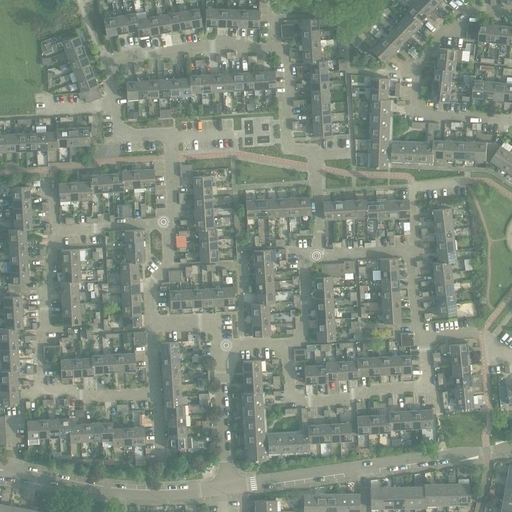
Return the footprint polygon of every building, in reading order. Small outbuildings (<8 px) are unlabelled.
[(428,0),(418,0),(416,3),(429,15),(436,8),(428,0)] [(408,11),(410,12),(421,23),(422,23),(429,15),(416,3),(408,11)] [(199,9),(188,11),(191,28),(202,26),(199,9)] [(205,27),(216,27),(217,9),(206,9),(205,27)] [(217,9),(216,27),(227,27),(227,9),(217,9)] [(227,9),(227,27),(237,28),(238,10),(227,9)] [(238,10),(237,28),(248,28),(248,10),(238,10)] [(248,10),(248,28),(259,28),(259,10),(248,10)] [(188,11),(178,12),(181,30),(191,28),(188,11)] [(379,11),(374,16),(378,19),(382,14),(379,11)] [(178,12),(167,14),(170,32),(181,30),(178,12)] [(410,12),(403,19),(416,32),(424,24),(422,23),(421,23),(410,12)] [(447,12),(444,15),(442,17),(446,20),(451,15),(447,12)] [(136,13),(135,14),(139,37),(150,35),(147,18),(137,20),(136,13)] [(135,14),(125,15),(128,33),(138,31),(139,37),(135,14)] [(167,14),(157,16),(160,34),(170,32),(167,14)] [(125,15),(114,17),(117,35),(128,33),(125,15)] [(157,16),(147,18),(150,35),(160,34),(157,16)] [(117,35),(114,17),(103,19),(106,36),(117,35)] [(300,20),(301,31),(319,30),(318,19),(300,20)] [(403,19),(395,27),(409,40),(416,32),(403,19)] [(368,23),(364,26),(369,31),(372,28),(368,23)] [(479,36),(479,41),(490,42),(492,25),(481,23),(481,25),(480,30),(479,36)] [(492,25),(490,42),(500,43),(502,26),(492,25)] [(369,31),(364,26),(361,29),(366,34),(369,31)] [(511,26),(502,26),(500,43),(511,45),(511,33),(511,26)] [(395,27),(388,35),(401,47),(409,40),(395,27)] [(319,30),(301,31),(302,41),(319,40),(319,30)] [(388,35),(381,42),(394,55),(401,47),(388,35)] [(425,35),(422,38),(426,43),(430,39),(425,35)] [(62,42),(66,52),(83,46),(79,36),(62,42)] [(319,40),(302,41),(302,52),(320,51),(319,40)] [(394,55),(381,42),(373,50),(386,63),(394,55)] [(417,42),(414,45),(419,50),(422,47),(417,42)] [(83,46),(66,52),(70,62),(86,56),(83,46)] [(440,48),(439,59),(457,61),(458,50),(440,48)] [(320,51),(302,52),(303,63),(309,62),(321,61),(320,51)] [(86,56),(70,62),(73,72),(90,66),(86,56)] [(435,69),(455,71),(457,61),(439,59),(438,69),(435,69)] [(309,62),(310,72),(328,71),(327,60),(321,61),(309,62)] [(90,66),(73,72),(77,82),(94,76),(90,66)] [(435,69),(434,80),(452,82),(453,72),(455,72),(455,71),(435,69)] [(264,71),(253,72),(254,90),(265,89),(264,71)] [(275,71),(264,71),(265,89),(276,89),(275,71)] [(328,71),(310,72),(310,83),(328,82),(328,71)] [(243,72),(232,73),(233,91),(244,90),(243,72)] [(253,72),(243,72),(244,90),(254,90),(253,72)] [(232,73),(222,74),(223,92),(233,91),(232,73)] [(211,74),(200,75),(201,93),(212,92),(211,74)] [(222,74),(211,74),(212,92),(223,92),(222,74)] [(190,78),(179,78),(180,97),(191,96),(190,75),(189,75),(190,78)] [(200,75),(190,75),(191,96),(191,94),(201,93),(200,75)] [(94,76),(77,82),(81,92),(78,93),(81,100),(85,98),(82,92),(88,90),(93,88),(98,86),(94,76)] [(179,78),(169,79),(170,97),(180,97),(179,78)] [(372,78),(371,89),(389,90),(390,79),(372,78)] [(169,79),(158,80),(159,98),(170,97),(169,79)] [(147,80),(137,81),(138,99),(149,98),(147,80)] [(158,80),(147,80),(149,98),(159,98),(158,80)] [(434,80),(433,90),(451,92),(452,82),(434,80)] [(474,84),(473,91),(473,98),(484,99),(486,81),(475,80),(474,84)] [(138,99),(137,81),(126,81),(127,100),(138,99)] [(486,81),(484,99),(494,100),(496,82),(486,81)] [(328,82),(310,83),(311,94),(329,92),(328,82)] [(496,82),(494,100),(505,101),(507,83),(496,82)] [(98,86),(93,88),(97,99),(102,98),(98,86)] [(93,88),(88,90),(92,101),(97,99),(93,88)] [(371,89),(371,99),(391,100),(389,100),(389,90),(371,89)] [(88,90),(82,92),(85,98),(87,103),(92,101),(88,90)] [(451,92),(433,90),(432,101),(450,103),(451,92)] [(329,92),(311,94),(312,104),(329,103),(329,92)] [(391,100),(371,99),(371,100),(373,100),(373,113),(391,114),(391,100)] [(329,103),(312,104),(312,115),(330,114),(329,103)] [(391,114),(373,113),(372,127),(390,127),(391,114)] [(330,114),(312,115),(313,125),(331,124),(330,114)] [(331,124),(313,125),(313,136),(331,135),(331,124)] [(89,127),(78,128),(79,146),(90,145),(89,127)] [(372,127),(372,140),(390,141),(390,127),(372,127)] [(78,128),(67,129),(68,146),(79,146),(78,128)] [(56,132),(46,132),(47,150),(58,149),(57,129),(56,129),(56,132)] [(67,129),(57,129),(58,149),(58,147),(68,146),(67,129)] [(46,132),(36,133),(37,151),(47,150),(46,132)] [(25,133),(14,134),(15,152),(26,151),(25,133)] [(36,133),(25,133),(26,151),(37,151),(36,133)] [(14,134),(4,135),(5,152),(15,152),(14,134)] [(372,140),(371,154),(389,155),(390,141),(372,140)] [(434,140),(433,145),(434,145),(433,158),(434,158),(444,159),(445,141),(434,140)] [(445,141),(444,159),(454,159),(455,141),(445,141)] [(455,141),(454,159),(465,160),(466,141),(455,141)] [(466,141),(465,160),(476,160),(476,142),(466,141)] [(476,142),(476,160),(487,161),(487,160),(487,150),(487,143),(487,142),(476,142)] [(392,161),(406,162),(407,144),(393,143),(392,161)] [(487,150),(487,160),(491,160),(501,146),(495,143),(490,150),(487,150)] [(407,144),(406,162),(420,162),(420,145),(407,144)] [(420,145),(420,162),(434,163),(434,158),(433,158),(434,145),(433,145),(428,145),(420,145)] [(501,146),(491,160),(491,161),(500,167),(510,152),(501,146)] [(511,153),(510,152),(500,167),(509,173),(511,168),(511,153)] [(389,155),(371,154),(371,168),(389,169),(389,155)] [(154,169),(143,170),(144,187),(155,187),(154,169)] [(132,170),(122,171),(123,191),(124,191),(123,189),(133,188),(132,170)] [(143,170),(132,170),(133,188),(144,187),(143,170)] [(121,173),(111,174),(112,192),(123,191),(122,171),(121,171),(121,173)] [(111,174),(101,175),(102,192),(112,192),(111,174)] [(90,182),(80,182),(81,200),(92,199),(90,175),(90,182)] [(101,175),(90,175),(92,199),(92,193),(102,192),(101,175)] [(211,176),(193,177),(194,188),(211,187),(211,176)] [(25,186),(12,187),(12,198),(30,197),(30,186),(32,186),(32,182),(25,182),(25,186)] [(80,182),(70,183),(71,200),(81,200),(80,182)] [(71,200),(70,183),(59,183),(60,201),(71,200)] [(211,187),(194,188),(194,199),(212,198),(211,187)] [(30,197),(12,198),(13,209),(31,208),(30,197)] [(310,197),(299,198),(300,215),(311,215),(310,197)] [(212,198),(194,199),(195,209),(212,208),(212,198)] [(288,198),(278,199),(279,217),(289,216),(288,198)] [(299,198),(288,198),(289,216),(300,215),(299,198)] [(278,199),(267,200),(268,217),(279,217),(278,199)] [(257,218),(256,200),(245,201),(246,218),(257,218)] [(267,200),(256,200),(257,218),(268,217),(267,200)] [(355,200),(345,201),(346,219),(356,218),(355,200)] [(366,200),(355,200),(356,218),(366,218),(366,220),(367,220),(366,200)] [(366,200),(367,220),(377,219),(376,202),(366,202),(366,200)] [(397,200),(387,201),(388,219),(398,218),(397,200)] [(408,200),(397,200),(398,218),(410,218),(408,200)] [(345,201),(334,202),(335,219),(346,219),(345,201)] [(387,201),(376,202),(377,219),(388,219),(387,201)] [(335,219),(334,202),(323,202),(324,220),(335,219)] [(31,208),(13,209),(14,219),(31,218),(31,208)] [(212,208),(195,209),(195,220),(213,219),(212,208)] [(432,210),(434,221),(452,219),(450,208),(432,210)] [(8,230),(32,229),(31,218),(14,219),(14,229),(8,230)] [(213,219),(195,220),(196,230),(216,229),(214,229),(213,219)] [(452,219),(434,221),(435,232),(453,230),(452,219)] [(32,229),(8,230),(9,241),(26,240),(26,230),(32,229)] [(216,229),(196,230),(196,231),(198,231),(199,241),(217,240),(216,229)] [(124,231),(125,242),(143,241),(142,230),(124,231)] [(453,230),(435,232),(436,242),(454,240),(453,230)] [(26,240),(9,241),(9,251),(27,250),(26,240)] [(217,240),(199,241),(200,251),(217,250),(217,240)] [(454,240),(436,242),(437,253),(455,251),(454,240)] [(143,241),(125,242),(126,252),(143,251),(143,241)] [(61,250),(62,261),(79,260),(79,249),(61,250)] [(27,250),(9,251),(10,262),(27,261),(27,250)] [(217,250),(200,251),(200,262),(218,261),(217,250)] [(254,251),(255,262),(272,261),(272,250),(254,251)] [(120,263),(144,262),(143,251),(126,252),(126,262),(120,263)] [(432,263),(432,264),(457,261),(455,251),(437,253),(438,263),(432,263)] [(379,259),(380,270),(398,269),(397,258),(379,259)] [(79,260),(62,261),(62,272),(80,271),(79,260)] [(27,261),(10,262),(10,272),(28,271),(27,261)] [(272,261),(255,262),(255,272),(273,271),(272,261)] [(457,261),(432,264),(434,274),(452,272),(450,262),(457,262),(457,261)] [(144,262),(120,263),(120,274),(138,273),(138,263),(144,262)] [(398,269),(380,270),(381,281),(398,280),(398,269)] [(28,271),(10,272),(11,283),(11,284),(20,283),(29,282),(28,271)] [(60,282),(60,283),(80,281),(80,271),(62,272),(63,282),(60,282)] [(273,271),(255,272),(256,283),(274,282),(273,271)] [(452,272),(434,274),(435,285),(453,283),(452,272)] [(138,273),(120,274),(121,284),(139,283),(138,273)] [(314,277),(314,288),(332,287),(331,277),(331,276),(327,277),(322,277),(314,277)] [(398,280),(381,281),(381,291),(399,290),(398,280)] [(80,281),(60,283),(61,293),(79,292),(78,282),(81,282),(80,281)] [(274,282),(256,283),(256,294),(274,293),(274,282)] [(139,283),(121,284),(122,295),(139,294),(139,283)] [(453,283),(435,285),(436,295),(454,293),(453,283)] [(234,287),(223,288),(224,306),(235,305),(234,287)] [(332,287),(314,288),(315,299),(333,298),(332,287)] [(223,288),(212,289),(213,306),(224,306),(223,288)] [(201,289),(191,290),(192,307),(202,307),(201,289)] [(212,289),(201,289),(202,307),(213,306),(212,289)] [(181,308),(180,290),(169,291),(170,309),(181,308)] [(191,290),(180,290),(181,308),(192,307),(191,290)] [(399,290),(381,291),(382,302),(400,301),(399,290)] [(79,292),(61,293),(61,304),(79,303),(79,292)] [(251,304),(275,303),(274,293),(256,294),(257,304),(251,304)] [(454,293),(436,295),(437,306),(455,304),(454,293)] [(139,294),(122,295),(122,305),(140,304),(139,294)] [(3,297),(4,308),(22,307),(21,296),(8,297),(3,297)] [(333,298),(315,299),(316,309),(333,308),(333,298)] [(400,301),(382,302),(383,312),(400,311),(400,301)] [(79,303),(61,304),(62,314),(80,313),(79,303)] [(275,303),(251,304),(251,315),(269,314),(269,304),(275,304),(275,303)] [(140,304),(122,305),(123,316),(141,315),(140,304)] [(455,304),(437,306),(438,317),(456,315),(455,304)] [(22,307),(4,308),(5,318),(22,317),(22,307)] [(333,308),(316,309),(316,320),(334,319),(333,308)] [(400,311),(383,312),(383,323),(401,322),(400,311)] [(80,313),(62,314),(63,325),(80,324),(80,313)] [(269,314),(251,315),(252,326),(270,325),(269,314)] [(141,315),(123,316),(124,327),(141,326),(141,315)] [(0,328),(0,329),(23,328),(22,317),(5,318),(5,329),(0,328)] [(334,319),(316,320),(317,331),(335,330),(334,319)] [(270,325),(252,326),(253,337),(270,336),(270,325)] [(23,328),(0,329),(0,339),(17,339),(17,329),(23,328)] [(335,330),(317,331),(317,342),(335,341),(335,330)] [(17,339),(0,339),(0,347),(0,350),(18,349),(17,339)] [(160,343),(161,354),(179,353),(178,342),(160,343)] [(449,345),(450,356),(468,354),(467,343),(449,345)] [(18,349),(0,350),(1,361),(19,360),(18,349)] [(135,353),(124,354),(125,371),(136,371),(135,353)] [(179,353),(161,354),(162,364),(179,363),(179,353)] [(113,354),(103,355),(104,373),(114,372),(113,354)] [(124,354),(113,354),(114,372),(125,371),(124,354)] [(468,354),(450,356),(451,366),(469,365),(468,354)] [(92,358),(82,359),(83,376),(93,376),(92,355),(91,355),(92,358)] [(103,355),(92,355),(93,376),(94,376),(93,373),(104,373),(103,355)] [(410,355),(399,356),(400,374),(411,373),(410,355)] [(399,356),(389,357),(390,374),(400,374),(399,356)] [(378,357),(368,358),(369,375),(379,375),(378,357)] [(389,357),(378,357),(379,375),(390,374),(389,357)] [(357,361),(347,361),(348,379),(358,379),(357,358),(357,361)] [(368,358),(357,358),(358,379),(359,379),(359,376),(369,375),(368,358)] [(72,377),(71,359),(60,360),(61,377),(72,377)] [(82,359),(71,359),(72,377),(83,376),(82,359)] [(0,371),(19,370),(19,360),(1,361),(1,371),(0,371)] [(243,361),(243,372),(261,371),(260,360),(243,361)] [(347,361),(336,362),(337,380),(348,379),(347,361)] [(336,362),(326,363),(327,383),(327,380),(337,380),(336,362)] [(179,363),(162,364),(162,375),(180,374),(179,363)] [(325,365),(315,366),(316,383),(327,383),(326,363),(325,363),(325,365)] [(469,365),(451,366),(452,377),(470,375),(469,365)] [(316,383),(315,366),(304,366),(305,384),(316,383)] [(19,370),(0,371),(0,382),(17,381),(17,371),(19,371),(19,370)] [(261,371),(243,372),(244,383),(262,382),(261,371)] [(180,374),(162,375),(163,385),(181,384),(180,374)] [(470,375),(452,377),(453,387),(471,386),(470,375)] [(17,381),(0,382),(0,390),(0,393),(18,392),(17,381)] [(244,393),(262,392),(262,382),(244,383),(244,393)] [(181,384),(163,385),(163,396),(181,395),(181,384)] [(471,386),(453,387),(455,398),(472,396),(471,386)] [(506,388),(498,388),(500,404),(508,404),(506,388)] [(18,392),(0,393),(1,404),(18,403),(18,392)] [(262,392),(244,393),(245,407),(262,406),(262,393),(262,392)] [(181,395),(163,396),(164,407),(184,405),(182,405),(181,395)] [(472,396),(455,398),(456,409),(473,407),(472,396)] [(184,405),(164,407),(166,407),(167,417),(185,416),(184,405)] [(262,406),(245,407),(245,420),(263,419),(262,406)] [(421,428),(432,427),(431,414),(436,414),(435,407),(431,407),(431,410),(420,410),(421,428)] [(420,410),(410,411),(411,429),(421,428),(420,410)] [(410,411),(399,412),(400,429),(411,429),(410,411)] [(388,415),(378,415),(379,433),(390,432),(388,412),(388,415)] [(399,412),(388,412),(390,432),(390,430),(400,429),(399,412)] [(378,415),(367,416),(369,434),(379,433),(378,415)] [(185,416),(167,417),(168,428),(185,427),(185,416)] [(357,417),(357,423),(358,434),(369,434),(367,416),(357,417)] [(69,418),(59,419),(60,437),(70,436),(70,443),(71,443),(69,418)] [(70,418),(69,418),(71,443),(81,442),(80,424),(70,424),(70,418)] [(48,419),(38,420),(39,438),(49,437),(48,419)] [(59,419),(48,419),(49,437),(60,437),(59,419)] [(263,419),(245,420),(246,434),(264,433),(263,419)] [(27,421),(28,445),(38,444),(38,445),(39,445),(39,438),(38,420),(27,421)] [(112,422),(101,423),(102,441),(112,440),(113,446),(112,422)] [(112,422),(113,446),(124,446),(123,428),(113,428),(112,422)] [(91,423),(80,424),(81,442),(92,441),(91,423)] [(101,423),(91,423),(92,441),(102,441),(101,423)] [(350,423),(339,424),(340,441),(351,441),(351,436),(350,423)] [(329,424),(318,425),(319,443),(330,442),(329,424)] [(339,424),(329,424),(330,442),(340,441),(339,424)] [(307,426),(308,433),(309,451),(310,451),(309,443),(319,443),(318,425),(308,426),(307,426)] [(144,426),(133,427),(134,445),(145,444),(144,426)] [(133,427),(123,428),(124,446),(134,445),(133,427)] [(185,427),(168,428),(168,438),(186,437),(185,427)] [(264,433),(246,434),(247,448),(265,446),(264,433)] [(302,434),(295,434),(296,452),(309,451),(308,433),(302,434)] [(295,434),(281,435),(282,453),(296,452),(295,434)] [(282,453),(281,435),(267,436),(268,453),(282,453)] [(186,437),(168,438),(169,449),(179,449),(186,448),(187,448),(186,437)] [(265,446),(247,448),(248,462),(260,461),(260,462),(264,461),(266,461),(265,446)] [(424,485),(425,487),(425,505),(426,505),(436,505),(436,484),(424,485)] [(447,484),(436,484),(436,505),(447,505),(447,484)] [(457,484),(447,484),(447,505),(458,504),(457,484)] [(469,484),(457,484),(458,504),(469,504),(469,484)] [(404,487),(393,488),(393,508),(404,508),(404,487)] [(414,487),(404,487),(404,508),(415,507),(414,487)] [(425,487),(414,487),(415,507),(426,507),(426,505),(425,505),(425,487)] [(382,508),(382,488),(371,488),(371,508),(382,508)] [(393,488),(382,488),(382,508),(393,508),(393,488)] [(336,511),(337,494),(326,495),(326,511),(336,511)] [(347,511),(347,494),(337,494),(336,511),(347,511)] [(359,511),(359,494),(347,494),(347,511),(359,511)] [(315,511),(315,495),(304,495),(303,511),(315,511)] [(326,511),(326,495),(315,495),(315,511),(326,511)] [(511,498),(504,497),(502,508),(511,509),(511,498)] [(256,501),(250,501),(250,506),(254,506),(255,503),(256,503),(255,511),(267,511),(276,511),(276,501),(256,501)]
